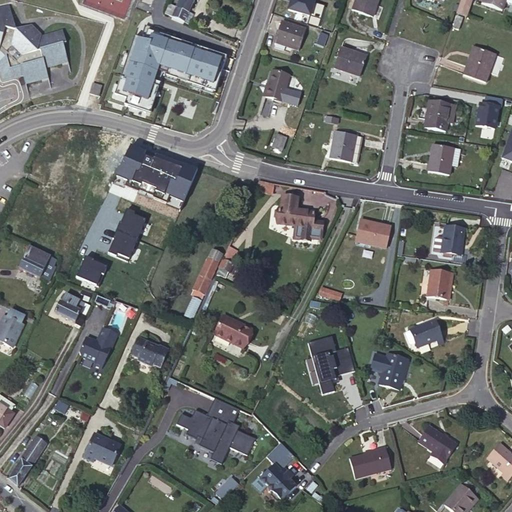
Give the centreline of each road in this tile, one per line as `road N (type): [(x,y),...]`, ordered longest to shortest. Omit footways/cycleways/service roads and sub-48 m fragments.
road 1 (residential): [(0,137),(68,116),(186,146),(213,139)]
road 2 (residential): [(312,470),(352,428),(476,392)]
road 3 (residential): [(213,139),(229,159),(383,192)]
road 4 (residential): [(213,139),(266,0)]
road 5 (residential): [(383,192),(403,60)]
road 6 (residential): [(383,192),(503,209)]
